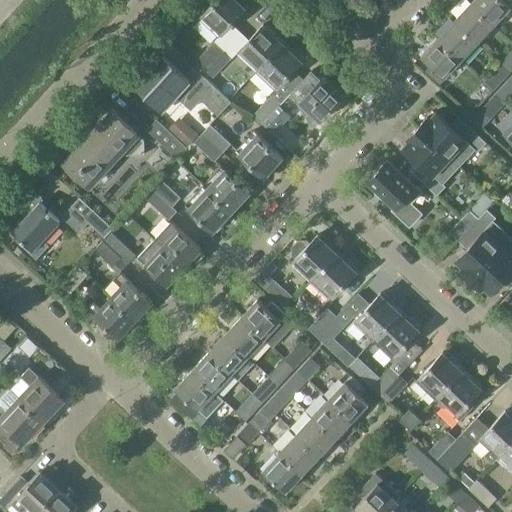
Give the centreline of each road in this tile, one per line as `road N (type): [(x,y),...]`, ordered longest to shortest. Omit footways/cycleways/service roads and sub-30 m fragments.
road 1 (residential): [(124,394),(312,174)]
road 2 (residential): [(511,364),(312,174)]
road 3 (residential): [(0,155),(145,0)]
road 4 (residential): [(312,174),(405,76),(374,46)]
road 5 (residential): [(253,511),(124,394)]
road 6 (residential): [(124,394),(0,279)]
